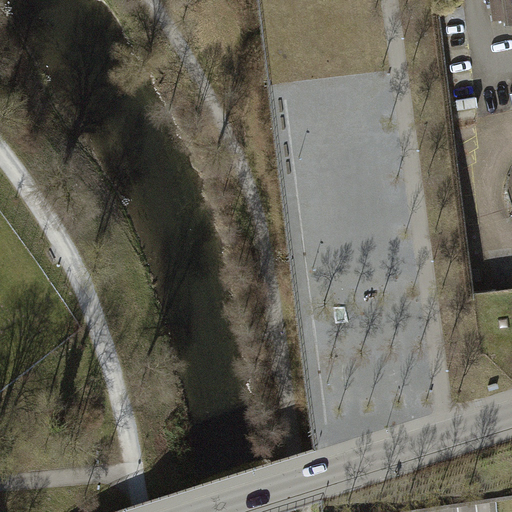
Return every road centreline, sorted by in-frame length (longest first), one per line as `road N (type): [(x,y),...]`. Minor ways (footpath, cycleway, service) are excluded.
road 1 (motorway): [(316,0),(383,511)]
road 2 (track): [(0,151),(79,276),(112,365),(134,469)]
road 3 (motorway): [(411,294),(374,0)]
road 4 (residential): [(447,438),(215,511)]
road 5 (motorway): [(460,511),(411,294)]
road 6 (motorway): [(440,511),(411,294)]
road 7 (track): [(134,469),(0,486)]
